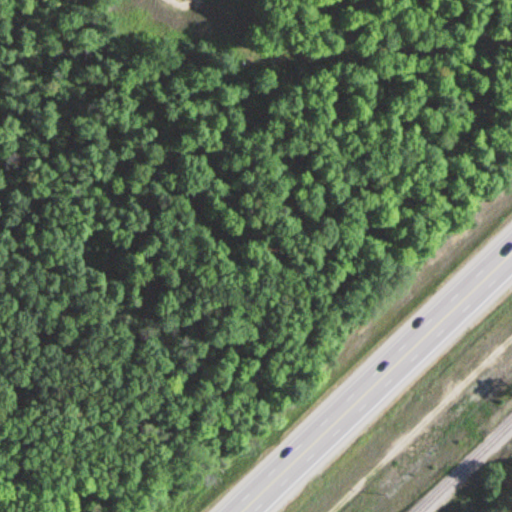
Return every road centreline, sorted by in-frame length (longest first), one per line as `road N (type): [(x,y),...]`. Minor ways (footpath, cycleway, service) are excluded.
road 1 (primary): [(511,243),(234,511)]
road 2 (track): [(511,343),(336,511)]
